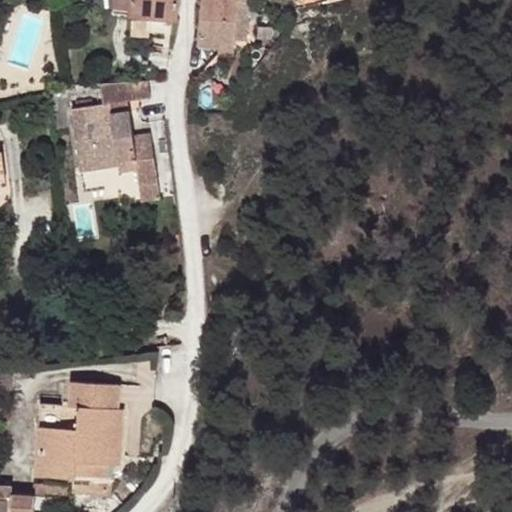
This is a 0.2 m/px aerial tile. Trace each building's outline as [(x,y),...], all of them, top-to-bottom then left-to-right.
[(129,15),(130,0),(115,0),(114,13),(129,15)] [(178,20),(179,0),(130,0),(129,15),(178,20)] [(231,56),(234,38),(237,0),(202,0),(198,44),(218,48),(218,55),(231,56)] [(245,39),(248,0),(237,0),(234,38),(245,39)] [(148,81),(100,84),(104,104),(111,103),(127,101),(151,97),(148,81)] [(127,101),(111,103),(113,114),(129,111),(127,101)] [(113,114),(111,103),(104,104),(72,110),(81,170),(118,164),(118,161),(134,158),(136,169),(139,185),(158,181),(150,134),(134,137),(129,111),(113,114)] [(118,161),(118,164),(119,171),(136,169),(134,158),(118,161)] [(71,381),(70,405),(79,405),(77,428),(39,427),(36,476),(75,479),(76,462),(100,464),(120,465),(124,409),(118,408),(120,384),(71,381)] [(79,405),(70,405),(41,403),(39,427),(77,428),(79,405)] [(98,480),(100,464),(76,462),(75,479),(98,480)] [(34,511),(36,496),(12,494),(12,486),(0,485),(0,511),(34,511)]
